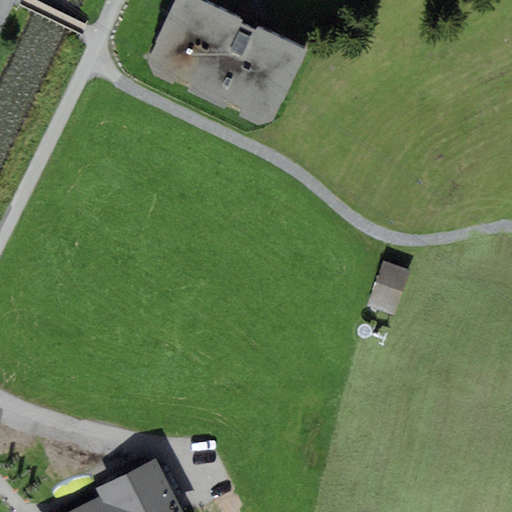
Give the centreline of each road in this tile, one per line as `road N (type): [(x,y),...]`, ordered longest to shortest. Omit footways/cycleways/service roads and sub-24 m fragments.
road 1 (track): [(90,65),(291,166),(377,235),(435,246),(511,230)]
road 2 (residential): [(124,0),(0,245)]
